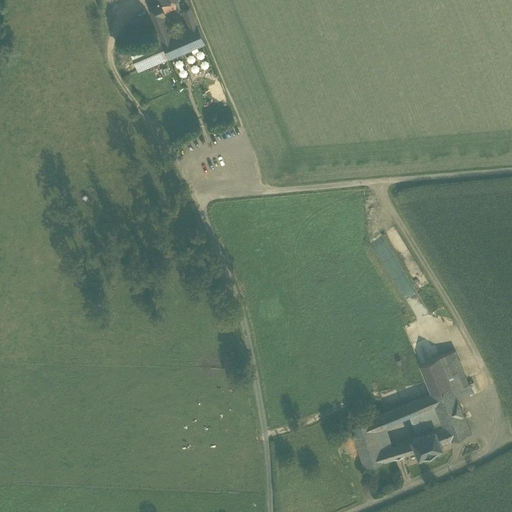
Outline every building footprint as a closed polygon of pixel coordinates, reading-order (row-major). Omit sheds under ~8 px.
[(159,0),(160,2),(165,12),(176,7),(173,0),(159,0)] [(160,2),(149,7),(154,19),(163,15),(166,14),(165,12),(160,2)] [(197,23),(190,7),(182,10),(189,27),(197,23)] [(163,15),(154,19),(156,26),(166,22),(163,15)] [(177,18),(179,27),(186,25),(183,16),(177,18)] [(166,22),(156,26),(161,38),(169,35),(167,30),(168,27),(166,22)] [(169,35),(161,38),(163,42),(170,57),(187,50),(205,42),(197,23),(189,27),(169,35)] [(159,33),(152,36),(153,36),(150,37),(128,47),(132,56),(163,42),(161,38),(159,33)] [(163,42),(132,56),(138,70),(170,57),(163,42)] [(455,350),(440,356),(452,385),(466,378),(455,350)] [(452,385),(440,356),(419,364),(431,393),(434,398),(435,402),(444,425),(450,439),(471,431),(463,413),(457,398),(452,385)] [(466,378),(452,385),(457,398),(472,392),(466,378)] [(431,393),(372,417),(375,427),(383,423),(401,415),(435,402),(434,398),(431,393)] [(383,423),(375,427),(372,417),(351,426),(359,449),(364,466),(385,460),(382,448),(391,445),(383,423)] [(444,425),(412,438),(416,450),(419,457),(443,447),(441,443),(450,439),(444,425)] [(351,426),(333,433),(341,456),(359,449),(351,426)] [(411,438),(399,442),(403,454),(416,450),(412,438),(411,438)] [(391,445),(382,448),(385,460),(403,454),(399,442),(391,445)]
